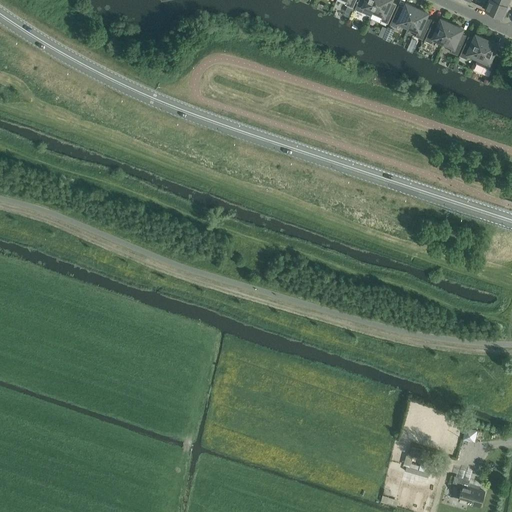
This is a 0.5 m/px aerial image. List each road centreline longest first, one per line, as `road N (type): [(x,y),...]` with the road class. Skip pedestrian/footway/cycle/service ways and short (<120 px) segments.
road 1 (primary): [(511,221),(143,97),(0,18)]
road 2 (unknown): [(511,353),(336,325),(172,275),(0,208)]
